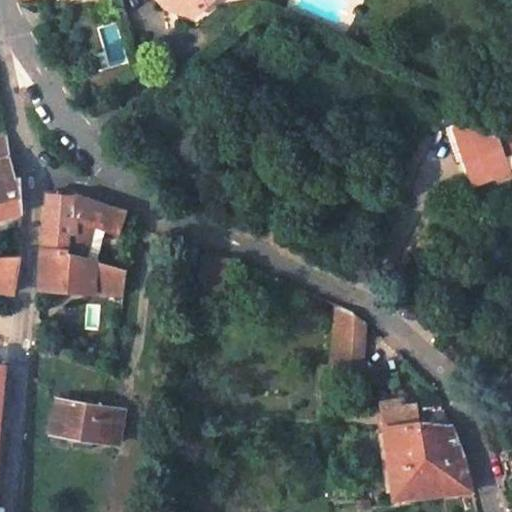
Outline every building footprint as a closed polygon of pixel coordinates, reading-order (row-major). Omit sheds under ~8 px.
[(508,174),(489,120),(452,132),(472,187),(508,174)] [(0,215),(18,209),(18,176),(15,176),(8,139),(5,127),(0,128),(0,215)] [(73,232),(75,218),(75,194),(45,193),(41,247),(64,247),(66,230),(73,232)] [(78,195),(75,194),(75,218),(89,221),(118,231),(122,210),(96,199),(78,195)] [(74,254),(77,232),(73,232),(66,230),(64,247),(64,251),(74,254)] [(74,254),(64,251),(64,247),(41,247),(37,288),(124,294),(127,269),(74,254)] [(0,292),(10,292),(14,254),(0,254),(0,292)] [(224,264),(203,261),(198,289),(219,293),(224,264)] [(360,370),(365,325),(350,311),(338,306),(333,329),(330,367),(360,370)] [(319,366),(317,390),(327,391),(330,367),(319,366)] [(379,401),(380,413),(402,409),(401,397),(379,401)] [(123,410),(58,398),(52,430),(117,443),(123,410)] [(450,425),(419,429),(418,425),(416,425),(413,408),(402,409),(380,413),(383,430),(395,495),(473,491),(458,447),(450,425)] [(511,451),(499,455),(505,475),(511,473),(511,451)]
